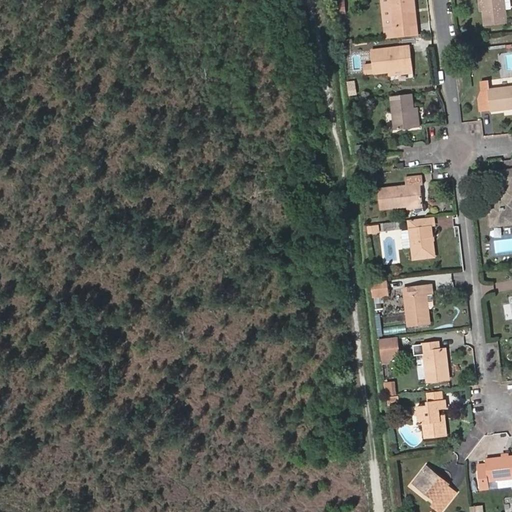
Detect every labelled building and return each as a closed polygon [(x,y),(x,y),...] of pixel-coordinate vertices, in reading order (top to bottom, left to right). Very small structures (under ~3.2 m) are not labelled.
[(406,9),(413,9),(411,0),(376,0),(382,39),(405,36),(404,26),(408,26),(406,9)] [(482,26),(503,23),(500,0),(478,0),(480,10),(482,26)] [(408,26),(414,25),(413,9),(406,9),(408,26)] [(366,50),(368,72),(383,71),(408,67),(405,45),(366,50)] [(511,76),(492,80),(493,87),(511,83),(511,76)] [(488,110),(511,107),(511,85),(485,88),(484,79),(479,80),(480,89),(477,98),(478,109),(487,108),(488,110)] [(417,118),(412,119),(411,107),(409,93),(388,96),(392,130),(418,127),(417,118)] [(501,185),(511,184),(511,171),(499,173),(501,185)] [(401,208),(417,206),(415,187),(417,187),(417,179),(398,182),(399,190),(371,193),(374,213),(401,208)] [(511,225),(511,215),(511,211),(511,210),(511,186),(501,188),(503,202),(488,204),(490,221),(498,220),(499,227),(511,225)] [(432,244),(431,239),(430,229),(433,228),(432,219),(407,222),(412,261),(433,258),(432,244)] [(490,221),(491,228),(499,227),(498,220),(490,221)] [(372,299),(389,296),(387,283),(370,285),(372,299)] [(430,310),(433,307),(430,287),(404,291),(408,329),(429,326),(427,311),(430,310)] [(383,359),(401,360),(402,336),(383,336),(383,359)] [(428,384),(449,381),(446,351),(439,351),(438,344),(424,346),(428,384)] [(397,380),(385,381),(387,396),(398,395),(397,380)] [(444,392),(426,394),(427,405),(445,402),(444,392)] [(440,424),(439,420),(438,412),(446,411),(445,402),(427,405),(428,408),(418,409),(420,427),(424,427),(425,441),(446,438),(445,424),(440,424)] [(511,457),(486,461),(487,466),(488,469),(478,471),(478,473),(481,491),(489,490),(489,482),(511,479),(511,457)] [(438,478),(426,469),(424,472),(436,482),(438,478)] [(438,478),(436,482),(424,472),(413,486),(430,499),(427,502),(439,511),(442,511),(457,493),(438,478)] [(470,492),(481,491),(478,473),(468,474),(470,492)]
